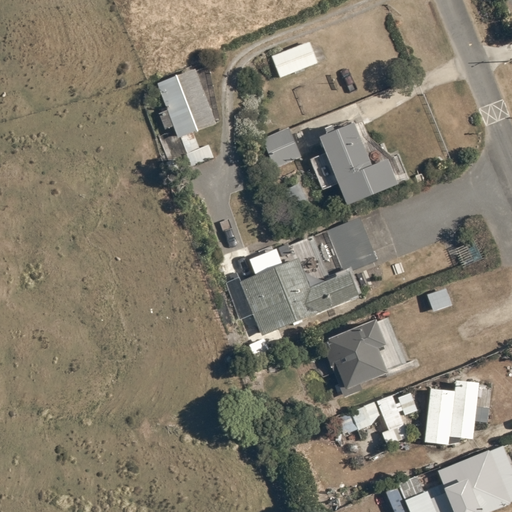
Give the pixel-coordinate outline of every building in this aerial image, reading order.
[(281,79),(319,65),(311,42),(273,57),(281,79)] [(219,124),(198,70),(159,85),(169,111),(160,114),(167,130),(175,127),(180,139),(181,139),(188,154),(187,155),(192,168),(215,158),(210,146),(200,149),(195,134),(219,124)] [(340,184),(348,205),(399,185),(389,160),(373,166),(355,123),(336,132),(334,127),(326,129),(328,135),(321,138),(327,153),(311,160),(324,191),(340,184)] [(303,158),(290,128),(264,140),(276,170),(303,158)] [(313,209),(301,184),(279,194),(291,219),(313,209)] [(354,272),(378,262),(361,218),(328,231),(344,270),(352,267),(354,272)] [(263,336),(360,298),(351,272),(311,289),(299,259),(242,282),(263,336)] [(448,289),(429,295),(435,312),(453,306),(448,289)] [(361,385),(389,373),(379,349),(388,345),(378,320),(323,345),(340,385),(339,385),(345,399),(364,391),(361,385)] [(426,443),(450,446),(451,437),(474,440),(481,383),(457,381),(456,392),(432,389),(426,443)] [(383,433),(388,446),(412,437),(407,425),(405,425),(400,412),(404,411),(406,416),(418,411),(412,393),(399,398),(401,403),(397,404),(394,396),(378,402),(390,430),(383,433)] [(380,415),(375,403),(337,418),(344,435),(372,426),(380,415)] [(489,451),(438,472),(444,483),(428,490),(427,502),(430,511),(492,511),(511,504),(510,502),(511,501),(511,464),(505,447),(490,453),(489,451)] [(405,511),(397,488),(384,493),(390,511),(405,511)] [(416,511),(430,511),(427,502),(414,507),(416,511)]
